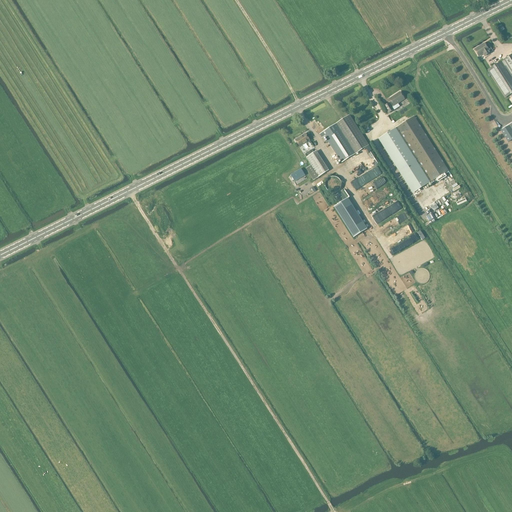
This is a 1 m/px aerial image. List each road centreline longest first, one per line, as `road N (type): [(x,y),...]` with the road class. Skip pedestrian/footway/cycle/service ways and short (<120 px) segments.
road 1 (secondary): [(0,255),(511,0)]
road 2 (track): [(332,511),(177,268)]
road 3 (track): [(177,268),(336,168)]
road 4 (track): [(234,0),(300,105)]
